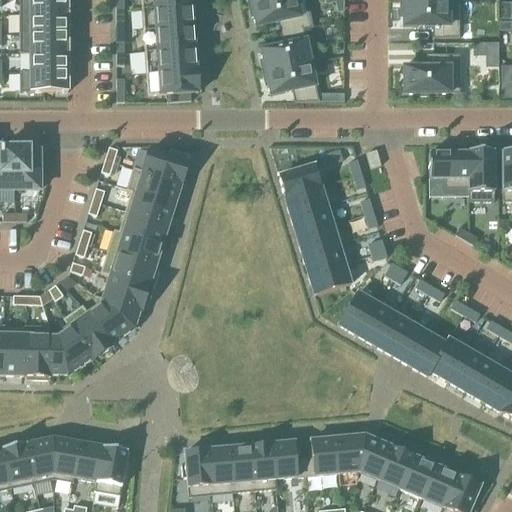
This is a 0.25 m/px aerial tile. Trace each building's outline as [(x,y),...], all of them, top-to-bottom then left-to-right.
[(67,17),(66,0),(18,0),(19,17),(67,17)] [(191,8),(190,0),(139,0),(141,11),(191,8)] [(312,30),(305,0),(278,0),(248,7),(251,19),(252,18),(255,29),(277,24),(279,36),(303,31),(303,32),(312,30)] [(115,2),(115,13),(123,13),(123,2),(115,2)] [(458,2),(448,2),(448,3),(400,4),(400,19),(402,19),(402,29),(431,28),(431,40),(458,40),(458,2)] [(194,51),(191,8),(141,11),(144,55),(194,51)] [(123,25),(123,13),(115,13),(115,25),(123,25)] [(67,36),(67,17),(19,17),(19,36),(67,36)] [(310,65),(303,32),(303,31),(279,36),(282,48),(260,52),(262,63),(260,63),(262,75),(310,65)] [(67,55),(67,36),(19,36),(19,56),(28,56),(28,55),(67,55)] [(115,45),(115,57),(123,57),(123,45),(115,45)] [(484,45),(484,58),(498,58),(498,45),(484,45)] [(197,95),(194,51),(144,55),(147,99),(165,97),(177,97),(189,96),(197,95)] [(67,74),(67,55),(28,55),(28,56),(29,74),(67,74)] [(123,68),(123,57),(115,57),(115,68),(123,68)] [(459,96),(459,57),(425,57),(425,69),(402,69),(402,96),(417,96),(417,98),(435,98),(435,96),(459,96)] [(318,104),(310,65),(262,75),(265,88),(267,87),(269,98),(291,93),(294,105),(318,104)] [(29,74),(19,74),(19,95),(29,95),(67,94),(67,74),(29,74)] [(115,82),(115,94),(123,94),(123,82),(115,82)] [(511,87),(499,88),(499,101),(511,101),(511,87)] [(123,105),(123,94),(115,94),(115,105),(123,105)] [(190,104),(189,96),(177,97),(178,104),(190,104)] [(178,104),(177,97),(165,97),(166,105),(178,104)] [(0,192),(13,193),(13,151),(0,150),(0,192)] [(108,150),(104,163),(112,165),(116,153),(108,150)] [(493,205),(493,154),(490,154),(489,150),(477,151),(477,154),(467,154),(467,156),(467,192),(467,205),(493,205)] [(511,204),(511,150),(506,150),(506,154),(501,154),(501,205),(511,204)] [(28,154),(27,151),(13,151),(13,193),(39,193),(38,154),(28,154)] [(148,153),(141,173),(141,175),(180,187),(189,158),(168,152),(166,158),(148,153)] [(338,152),(323,156),(327,168),(342,163),(338,152)] [(375,153),(365,156),(370,171),(380,168),(375,153)] [(467,192),(467,156),(427,156),(428,182),(444,182),(444,192),(467,192)] [(109,178),(112,165),(104,163),(100,175),(109,178)] [(347,165),(352,179),(360,176),(356,163),(347,165)] [(278,179),(284,200),(319,189),(312,168),(278,179)] [(174,207),(180,187),(141,175),(141,173),(132,171),(125,193),(130,195),(130,194),(174,207)] [(364,190),(360,176),(352,179),(356,193),(364,190)] [(325,208),(319,189),(284,200),(290,219),(325,208)] [(95,191),(91,204),(100,207),(103,194),(95,191)] [(167,228),(174,207),(130,194),(130,195),(124,214),(167,228)] [(359,204),(363,218),(372,215),(368,202),(359,204)] [(96,219),(100,207),(91,204),(87,216),(96,219)] [(331,228),(325,208),(290,219),(296,239),(331,228)] [(161,249),(167,228),(124,214),(118,234),(117,235),(161,249)] [(376,229),(372,215),(363,218),(368,231),(376,229)] [(14,224),(14,216),(1,216),(1,224),(14,224)] [(26,224),(26,216),(14,216),(14,224),(26,224)] [(508,222),(497,222),(497,231),(508,231),(508,222)] [(336,247),(331,228),(296,239),(302,258),(336,247)] [(463,243),(467,235),(458,230),(454,238),(463,243)] [(154,269),(161,249),(117,235),(118,234),(113,232),(106,254),(154,269)] [(82,233),(78,245),(87,248),(91,235),(82,233)] [(472,248),(476,241),(467,235),(463,243),(472,248)] [(367,247),(370,255),(383,251),(380,242),(367,247)] [(83,260),(87,248),(78,245),(74,257),(83,260)] [(342,267),(336,247),(302,258),(308,278),(342,267)] [(386,260),(383,251),(370,255),(372,264),(386,260)] [(152,277),(154,269),(106,254),(99,276),(108,278),(109,278),(151,291),(155,278),(152,277)] [(69,274),(81,278),(84,269),(71,266),(69,274)] [(391,283),(398,271),(390,266),(383,278),(391,283)] [(349,287),(342,267),(308,278),(314,298),(349,287)] [(406,275),(398,271),(391,283),(399,287),(406,275)] [(147,305),(151,291),(109,278),(108,278),(102,301),(139,312),(138,313),(140,314),(143,304),(147,305)] [(427,297),(431,290),(419,283),(414,290),(427,297)] [(54,288),(47,293),(55,304),(62,299),(54,288)] [(443,297),(431,290),(427,297),(439,305),(443,297)] [(356,338),(374,307),(356,296),(337,328),(356,338)] [(23,308),(23,299),(12,299),(12,308),(23,308)] [(34,299),(23,299),(23,308),(34,308),(34,299)] [(133,331),(138,313),(139,312),(102,301),(100,306),(87,316),(86,316),(109,348),(110,347),(133,331)] [(462,318),(466,310),(454,303),(450,311),(462,318)] [(373,349),(392,317),(374,307),(356,338),(373,349)] [(109,348),(86,316),(87,316),(81,308),(62,322),(68,330),(69,329),(92,360),(90,361),(92,363),(111,349),(110,347),(109,348)] [(479,317),(466,310),(462,318),(474,325),(479,317)] [(391,359),(409,327),(392,317),(373,349),(391,359)] [(497,338),(502,331),(489,324),(485,331),(497,338)] [(409,369),(427,338),(409,327),(391,359),(409,369)] [(47,377),(48,339),(49,339),(49,329),(23,329),(23,338),(24,338),(23,379),(32,379),(32,383),(49,383),(49,377),(47,377)] [(92,360),(69,329),(68,330),(55,339),(49,339),(48,339),(47,377),(49,377),(67,378),(90,361),(92,360)] [(511,341),(511,336),(502,331),(497,338),(509,346),(511,341)] [(23,379),(24,338),(23,338),(4,337),(3,337),(2,378),(23,379)] [(445,348),(443,347),(427,338),(409,369),(427,380),(430,375),(429,374),(445,348)] [(447,385),(465,353),(446,342),(443,347),(445,348),(429,374),(430,375),(447,385)] [(464,395),(483,363),(465,353),(447,385),(464,395)] [(482,405),(500,374),(483,363),(464,395),(482,405)] [(511,393),(511,380),(500,374),(482,405),(500,415),(511,393)] [(511,393),(500,415),(511,422),(511,393)] [(357,475),(363,438),(334,441),(337,477),(357,475)] [(376,483),(390,450),(363,438),(357,475),(376,483)] [(52,482),(51,441),(25,446),(33,486),(52,482)] [(72,481),(78,445),(51,441),(52,482),(72,486),(73,481),(72,481)] [(337,477),(334,441),(309,443),(311,462),(303,463),(304,480),(337,477)] [(96,485),(102,450),(101,449),(78,445),(72,481),(73,481),(95,485),(96,485)] [(304,480),(303,463),(295,464),(293,445),(271,447),(274,482),(275,482),(304,480)] [(33,486),(25,446),(1,451),(10,491),(33,486)] [(274,482),(271,447),(249,449),(253,494),(276,492),(275,482),(274,482)] [(127,480),(129,466),(125,465),(127,454),(101,449),(102,450),(96,485),(95,485),(93,494),(119,499),(122,479),(127,480)] [(253,494),(249,449),(228,451),(232,496),(253,494)] [(398,492),(412,459),(390,450),(376,483),(398,492)] [(0,493),(10,491),(1,451),(0,451),(0,493)] [(232,496),(228,451),(206,453),(210,498),(232,496)] [(210,498),(206,453),(184,455),(185,466),(180,466),(181,480),(186,480),(188,500),(210,498)] [(420,502),(434,469),(412,459),(398,492),(420,502)] [(443,511),(457,478),(434,469),(420,502),(442,511),(443,511)] [(480,488),(457,478),(443,511),(442,511),(440,511),(469,511),(470,511),(471,511),(474,511),(479,500),(475,498),(480,488)]
